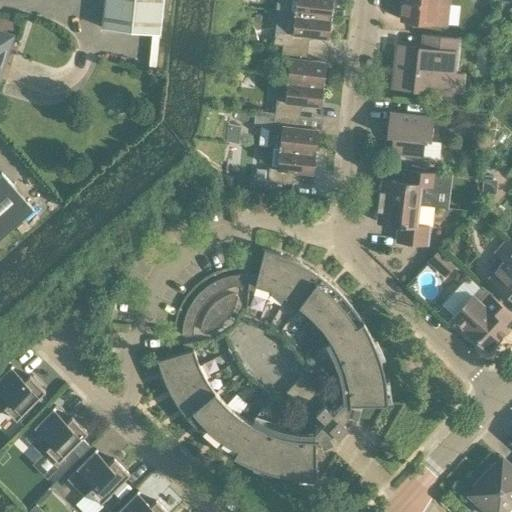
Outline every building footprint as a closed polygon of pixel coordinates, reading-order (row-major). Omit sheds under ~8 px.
[(104,0),(101,29),(158,35),(162,0),(104,0)] [(287,0),(286,12),(286,13),(330,18),(331,12),(332,0),(287,0)] [(445,26),(447,7),(448,0),(403,0),(401,21),(445,26)] [(460,23),(461,4),(452,3),(451,23),(460,23)] [(330,23),(330,18),(286,13),(286,12),(283,11),(281,31),(284,32),(282,46),(305,49),(307,37),(328,40),(330,23)] [(478,32),(485,38),(486,39),(496,27),(485,18),(475,30),(478,32)] [(254,29),(246,31),(249,42),(257,40),(254,29)] [(453,75),(457,39),(422,35),(420,49),(396,47),(393,72),(396,72),(394,89),(461,96),(464,76),(453,75)] [(304,61),(305,49),(282,46),(280,65),(281,65),(288,68),(287,76),(286,81),(323,85),(323,80),(325,63),(304,61)] [(159,87),(162,76),(150,74),(148,85),(159,87)] [(322,91),(323,85),(286,81),(286,87),(285,94),(278,96),(276,95),(274,113),(274,114),(298,117),(299,105),(320,107),(322,91)] [(500,95),(501,85),(494,84),(493,95),(500,95)] [(511,92),(495,111),(507,122),(511,116),(511,92)] [(244,100),(236,99),(236,108),(244,109),(244,100)] [(247,119),(249,114),(240,110),(236,120),(240,122),(247,119)] [(279,149),(315,153),(316,147),(317,131),(296,128),(298,117),(274,114),(274,113),(255,111),(254,123),(269,130),(267,146),(279,149)] [(430,142),(433,117),(389,112),(386,137),(392,138),(390,155),(422,158),(424,142),(430,142)] [(486,125),(487,113),(475,112),(474,124),(486,125)] [(279,149),(267,146),(261,146),(260,162),(269,163),(267,182),(290,184),(291,173),(312,175),(314,158),(315,158),(315,153),(279,149)] [(379,202),(418,206),(421,186),(434,188),(435,174),(403,170),(402,183),(381,181),(379,202)] [(1,174),(0,174),(0,239),(33,210),(1,174)] [(233,176),(219,175),(219,187),(232,188),(233,176)] [(495,194),(496,180),(482,179),(481,193),(495,194)] [(416,226),(418,206),(379,202),(376,223),(397,225),(395,242),(427,246),(429,227),(416,226)] [(511,299),(511,245),(507,241),(495,254),(504,262),(489,278),(511,299)] [(462,271),(457,265),(458,264),(440,248),(427,262),(445,278),(454,268),(460,274),(462,271)] [(282,297),(297,262),(296,261),(286,257),(276,253),(263,250),(256,276),(249,275),(247,290),(254,291),(255,287),(256,287),(254,293),(268,298),(270,291),(282,297)] [(302,310),(327,281),(321,276),(314,272),(305,266),(297,262),(282,297),(285,298),(298,307),(302,310)] [(192,336),(193,328),(195,321),(198,314),(201,307),(206,301),(212,296),(218,292),(225,289),(232,287),(240,286),(239,275),(230,276),(221,279),(213,282),(205,287),(198,294),(192,301),(188,309),(184,317),(182,326),(181,335),(192,336)] [(321,329),(351,306),(340,293),(327,281),(302,310),(311,317),(321,329)] [(498,321),(507,311),(481,287),(452,318),(487,350),(507,330),(498,321)] [(203,332),(209,330),(215,328),(220,324),(225,320),(229,315),(233,309),(235,303),(237,297),(234,294),(228,296),(222,298),(216,302),(211,306),(207,311),(204,317),(202,322),(200,329),(203,332)] [(335,352),(370,335),(362,320),(351,306),(321,329),(331,342),(335,352)] [(345,377),(382,368),(377,352),(370,335),(335,352),(338,357),(344,372),(345,377)] [(170,393),(204,376),(199,366),(193,351),(198,349),(196,343),(181,345),(183,352),(157,360),(157,362),(161,373),(164,382),(168,388),(170,393)] [(22,383),(19,380),(20,379),(11,370),(13,368),(12,366),(0,378),(0,412),(4,409),(16,421),(45,391),(29,376),(22,383)] [(349,405),(350,405),(386,404),(386,402),(385,387),(384,378),(383,373),(382,368),(345,377),(347,387),(349,403),(349,405)] [(190,422),(219,398),(215,393),(206,380),(204,376),(170,393),(171,396),(180,409),(190,422)] [(349,405),(349,403),(342,404),(334,414),(316,399),(319,395),(300,377),(285,393),(304,411),(308,407),(323,422),(313,433),(313,440),(315,440),(315,441),(316,441),(319,440),(323,439),(327,437),(331,435),(333,432),(337,436),(345,427),(341,424),(344,421),(346,417),(348,413),(349,409),(350,405),(349,405)] [(216,446),(238,415),(226,405),(219,398),(190,422),(202,435),(216,446)] [(58,462),(87,433),(71,418),(64,425),(61,421),(62,420),(53,412),(55,409),(54,408),(24,438),(41,455),(46,450),(58,462)] [(246,464),(262,429),(252,424),(238,415),(216,446),(230,456),(246,464)] [(279,474),(287,437),(282,436),(266,431),(262,429),(246,464),(262,470),(279,474)] [(315,440),(313,440),(297,439),(287,437),(279,474),(289,476),(298,477),(313,478),(316,477),(315,441),(315,440)] [(71,450),(76,455),(84,446),(79,441),(71,450)] [(106,466),(103,463),(104,462),(95,453),(97,451),(96,450),(66,479),(83,497),(88,492),(100,504),(129,475),(113,459),(106,466)] [(511,469),(501,460),(496,465),(493,462),(482,474),(511,501),(511,469)] [(488,511),(502,511),(511,501),(482,474),(471,486),(474,489),(469,494),(488,511)] [(112,493),(120,500),(131,489),(123,481),(112,493)] [(148,508),(147,506),(145,505),(146,504),(137,495),(139,493),(138,491),(117,511),(166,511),(155,501),(148,508)]
